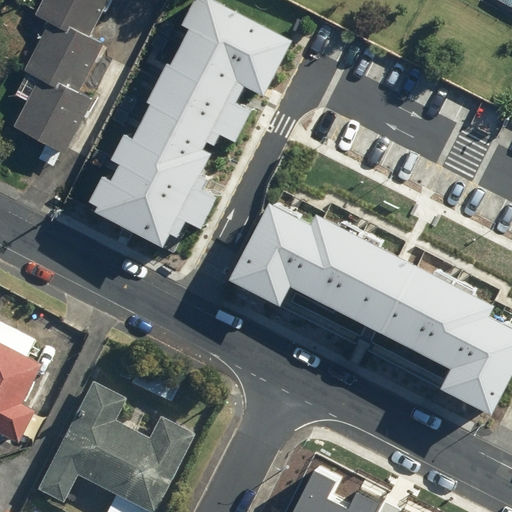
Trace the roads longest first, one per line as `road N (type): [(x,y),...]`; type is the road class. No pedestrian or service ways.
road 1 (residential): [(288,370),(0,226)]
road 2 (residential): [(511,484),(288,370)]
road 3 (residential): [(288,370),(220,511)]
